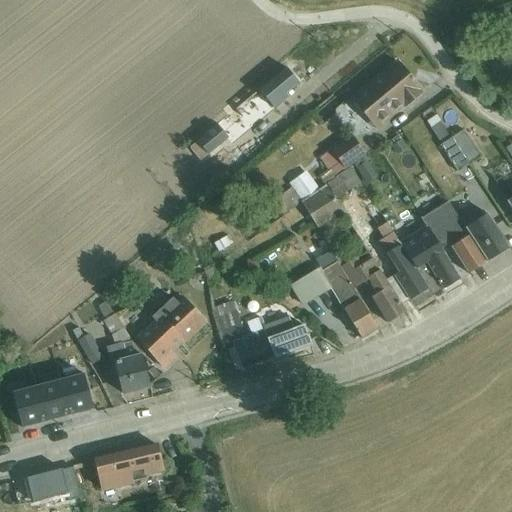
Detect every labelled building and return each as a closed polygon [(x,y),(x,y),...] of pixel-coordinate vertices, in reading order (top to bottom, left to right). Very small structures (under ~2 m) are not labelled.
[(397,62),(350,98),(375,129),(421,94),(397,62)] [(228,141),(232,146),(290,98),(287,94),(298,84),(286,69),(250,98),(245,93),(231,105),(235,110),(189,148),(201,163),(210,156),(228,141)] [(439,122),(430,129),(440,144),(449,138),(439,122)] [(464,131),(452,138),(469,165),(475,161),(481,157),(464,131)] [(353,164),(363,157),(365,155),(351,135),(330,149),(331,150),(320,159),(321,160),(318,162),(322,167),(324,165),(328,170),(318,177),(326,185),(335,180),(333,177),(343,170),(345,170),(353,164)] [(396,137),(389,142),(392,146),(391,147),(397,156),(407,148),(401,140),(399,142),(396,137)] [(469,165),(452,138),(440,146),(457,173),(464,168),(469,165)] [(228,141),(210,156),(225,174),(242,159),(232,146),(228,141)] [(363,157),(353,164),(365,185),(377,178),(363,157)] [(335,180),(326,185),(335,200),(360,184),(351,169),(335,180)] [(301,203),(319,190),(306,172),(289,184),(301,203)] [(319,190),(301,203),(313,222),(317,230),(343,214),(335,200),(326,185),(319,190)] [(290,189),(271,202),(281,216),(299,203),(290,189)] [(416,271),(399,243),(374,203),(365,208),(374,221),(373,222),(384,239),(378,243),(386,255),(387,254),(398,273),(393,276),(394,277),(386,282),(401,306),(409,300),(410,301),(428,290),(416,271)] [(486,263),(459,219),(448,203),(422,219),(427,227),(441,249),(450,244),(452,247),(451,248),(468,275),(486,263)] [(473,210),(459,219),(486,263),(509,249),(486,214),(479,219),(473,210)] [(427,227),(399,243),(416,271),(427,265),(443,290),(460,280),(441,249),(427,227)] [(228,236),(213,244),(218,253),(233,244),(228,236)] [(401,306),(386,282),(372,259),(371,260),(369,257),(360,263),(357,257),(344,265),(333,246),(329,248),(331,252),(353,290),(364,283),(367,287),(371,285),(377,295),(371,298),(387,324),(405,313),(401,306)] [(353,290),(331,252),(316,261),(320,268),(272,297),(292,312),(302,306),(302,307),(331,289),(343,311),(339,314),(346,326),(351,322),(361,339),(378,330),(353,290)] [(247,264),(237,265),(237,268),(245,276),(248,276),(259,276),(258,260),(247,260),(247,264)] [(427,265),(416,271),(428,290),(432,297),(443,290),(427,265)] [(428,290),(410,301),(414,308),(432,297),(428,290)] [(156,322),(137,340),(163,369),(175,358),(169,352),(181,341),(182,342),(204,321),(181,297),(175,302),(173,299),(152,318),(156,322)] [(105,302),(97,307),(105,320),(103,322),(112,336),(115,345),(106,347),(115,383),(120,382),(123,395),(150,388),(141,352),(105,302)] [(232,302),(214,308),(221,340),(244,333),(237,314),(232,302)] [(278,304),(263,311),(268,322),(283,315),(278,304)] [(234,348),(229,350),(236,371),(242,368),(242,370),(310,345),(303,325),(293,329),(289,317),(265,326),(261,318),(247,323),(252,335),(232,342),(234,348)] [(78,341),(84,337),(79,328),(73,331),(78,341)] [(84,337),(78,341),(91,365),(104,359),(90,334),(84,337)] [(37,366),(12,373),(16,387),(41,380),(37,366)] [(82,374),(59,380),(69,415),(92,409),(82,374)] [(59,380),(36,386),(46,422),(69,415),(59,380)] [(46,422),(36,386),(13,392),(22,428),(46,422)] [(157,446),(95,461),(102,492),(134,485),(133,483),(148,479),(147,477),(163,473),(157,446)] [(62,470),(27,479),(33,503),(46,499),(49,509),(68,504),(70,511),(84,511),(73,469),(62,472),(62,470)] [(108,504),(121,500),(119,491),(105,494),(108,504)]
